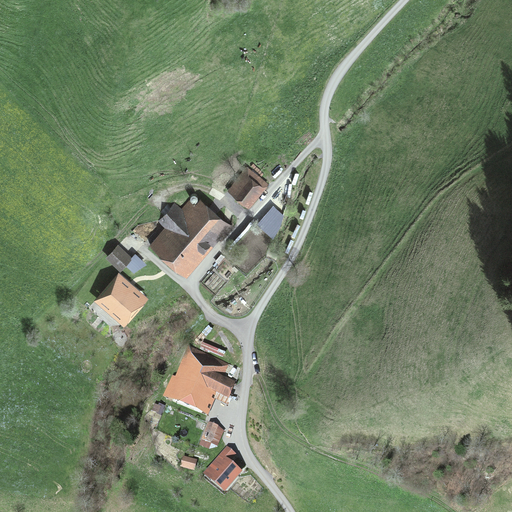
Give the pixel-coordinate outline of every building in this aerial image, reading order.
[(246,168),(228,191),(247,206),(251,201),(247,199),(262,180),(246,168)] [(195,205),(190,200),(182,209),(175,203),(158,221),(166,227),(155,239),(185,266),(224,222),(199,200),(195,205)] [(105,256),(119,269),(129,258),(115,245),(105,256)] [(125,311),(150,293),(137,274),(128,280),(123,273),(116,278),(118,281),(108,288),(125,311)] [(117,325),(124,328),(127,321),(119,318),(117,325)] [(172,379),(167,393),(205,408),(211,392),(228,399),(234,383),(223,378),(228,366),(188,349),(176,380),(172,379)] [(209,425),(203,441),(212,445),(218,428),(209,425)] [(222,457),(206,474),(222,489),(235,474),(224,464),(227,462),(222,457)] [(194,463),(185,460),(182,467),(192,470),(194,463)]
